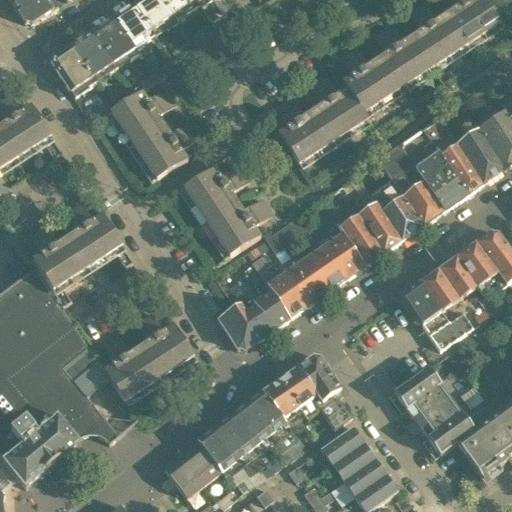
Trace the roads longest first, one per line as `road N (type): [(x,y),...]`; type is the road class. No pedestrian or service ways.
road 1 (residential): [(402,0),(364,24),(310,40),(234,89),(237,128),(227,144),(129,217)]
road 2 (residential): [(322,334),(511,201)]
road 3 (residential): [(442,511),(322,334)]
road 4 (residential): [(240,389),(129,217)]
road 5 (residential): [(129,217),(22,58)]
road 6 (residential): [(131,478),(240,389)]
